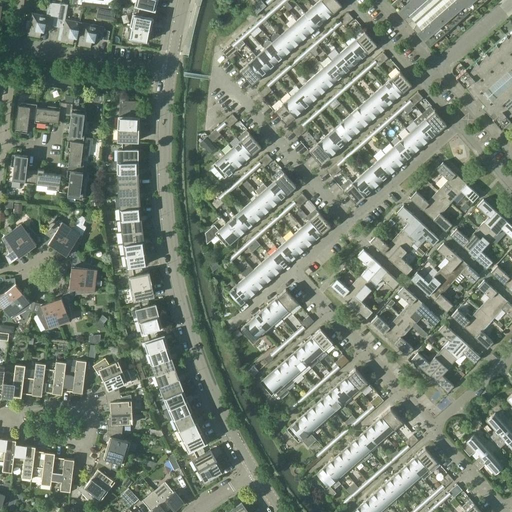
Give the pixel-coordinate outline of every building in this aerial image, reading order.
[(134,9),(147,12),(148,8),(155,10),(157,0),(135,0),(135,5),(134,9)] [(256,8),(252,12),(255,15),(265,6),(259,0),(254,5),(256,8)] [(287,0),(282,0),(280,2),(283,5),(284,4),(290,11),(293,7),(289,2),(287,3),(286,2),(287,0)] [(322,0),(319,0),(313,6),(325,19),(333,12),(322,0)] [(337,0),(322,0),(333,12),(341,5),(337,0)] [(413,29),(429,47),(470,12),(471,13),(485,0),(395,0),(391,4),(407,22),(413,20),(414,21),(416,23),(413,29)] [(56,27),(60,3),(49,2),(46,16),(31,13),(30,21),(27,20),(26,27),(33,29),(31,36),(40,37),(41,30),(43,30),(44,28),(51,29),(52,26),(56,27)] [(275,12),(283,5),(280,2),(272,9),(275,12)] [(76,37),(77,35),(79,22),(65,19),(68,4),(60,3),(56,27),(60,27),(58,40),(65,41),(64,42),(72,44),(74,36),(76,37)] [(313,6),(305,13),(317,26),(325,19),(313,6)] [(146,16),(147,12),(134,9),(133,13),(131,26),(150,30),(153,18),(146,16)] [(275,12),(272,9),(264,16),(267,19),(275,12)] [(348,12),(339,20),(342,24),(344,26),(353,18),(348,12)] [(305,13),(297,20),(309,34),(317,26),(305,13)] [(256,23),(259,26),(267,19),(264,16),(256,23)] [(297,20),(289,27),(300,41),(309,34),(297,20)] [(334,31),(342,24),(339,20),(331,28),(334,31)] [(104,27),(79,22),(77,35),(84,36),(82,46),(90,47),(92,40),(94,40),(95,38),(108,41),(110,31),(104,30),(104,27)] [(251,33),(259,26),(256,23),(248,30),(251,33)] [(132,43),(147,46),(148,41),(150,30),(131,26),(128,38),(133,39),(132,43)] [(289,27),(281,35),(292,48),(300,41),(289,27)] [(334,31),(331,28),(323,35),(326,38),(334,31)] [(241,38),(242,40),(251,33),(248,30),(240,37),(241,38)] [(364,31),(356,38),(368,52),(376,44),(364,31)] [(511,32),(509,38),(505,34),(505,36),(499,47),(496,43),(495,43),(496,44),(488,56),(484,51),(484,52),(485,53),(479,64),(476,60),(475,61),(476,62),(469,72),(465,69),(456,77),(464,87),(464,86),(474,99),(485,92),(489,97),(481,107),(492,118),(491,118),(501,128),(510,120),(507,116),(511,113),(511,32)] [(271,40),(273,41),(272,42),(284,55),(292,48),(281,35),(280,35),(278,34),(275,34),(272,36),(271,40)] [(315,42),(318,45),(326,38),(323,35),(315,42)] [(232,44),(235,47),(242,40),(241,38),(240,37),(232,44)] [(360,59),(368,52),(356,38),(348,45),(360,59)] [(264,49),(276,62),(284,55),(272,42),(271,42),(270,42),(269,41),(268,41),(267,41),(266,42),(264,43),(263,44),(263,46),(264,48),(264,49)] [(307,49),(310,52),(318,45),(315,42),(307,49)] [(237,50),(235,47),(232,44),(223,52),(228,58),(237,50)] [(352,66),(360,59),(348,45),(340,53),(352,66)] [(264,49),(256,56),(268,70),(276,62),(264,49)] [(310,52),(307,49),(299,56),(302,59),(310,52)] [(380,65),(388,58),(383,52),(375,60),(377,62),(380,65)] [(248,63),(260,77),(268,70),(256,56),(253,53),(245,60),(248,63)] [(340,53),(332,60),(344,73),(352,66),(340,53)] [(299,56),(291,63),(293,66),(302,59),(299,56)] [(335,80),(344,73),(332,60),(324,67),(335,80)] [(377,62),(375,60),(366,67),(369,70),(377,62)] [(252,84),(260,77),(248,63),(240,71),(252,84)] [(285,73),(293,66),(291,63),(283,70),(285,73)] [(324,67),(315,74),(327,88),(335,80),(324,67)] [(366,67),(358,74),(360,77),(369,70),(366,67)] [(285,73),(283,70),(275,77),(277,80),(285,73)] [(411,84),(399,71),(391,78),(403,91),(411,84)] [(315,74),(307,81),(319,95),(327,88),(315,74)] [(360,77),(358,74),(350,81),(352,84),(360,77)] [(267,84),(269,87),(277,80),(275,77),(267,84)] [(395,99),(403,91),(391,78),(383,85),(395,99)] [(311,102),(319,95),(307,81),(299,89),(311,102)] [(342,88),(344,91),(352,84),(350,81),(342,88)] [(267,84),(258,92),(263,98),(272,89),(269,87),(267,84)] [(387,106),(395,99),(383,85),(375,92),(387,106)] [(334,95),(336,98),(344,91),(342,88),(334,95)] [(303,109),(311,102),(299,89),(291,96),(303,109)] [(375,92),(367,99),(378,113),(387,106),(375,92)] [(418,92),(410,99),(412,102),(415,105),(423,97),(418,92)] [(334,95),(326,103),(328,106),(336,98),(334,95)] [(294,117),(303,109),(291,96),(283,103),(294,117)] [(370,120),(378,113),(367,99),(358,107),(370,120)] [(410,99),(401,107),(404,109),(412,102),(410,99)] [(118,128),(138,129),(139,117),(136,117),(137,101),(124,100),(124,102),(120,102),(118,128)] [(36,107),(37,107),(37,104),(18,102),(15,131),(27,133),(29,119),(35,119),(36,107)] [(67,102),(66,102),(60,102),(60,107),(48,105),(47,108),(37,107),(36,107),(35,119),(34,122),(46,124),(47,121),(58,122),(59,114),(65,115),(67,102)] [(67,102),(65,115),(71,116),(69,135),(72,135),(84,137),(86,125),(83,124),(84,110),(72,108),(73,105),(73,103),(67,102)] [(286,124),(294,117),(283,103),(274,110),(286,124)] [(326,103),(318,110),(320,113),(328,106),(326,103)] [(426,118),(438,131),(446,124),(434,110),(435,110),(431,106),(423,114),(426,118)] [(362,127),(370,120),(358,107),(350,114),(362,127)] [(395,117),(404,109),(401,107),(393,114),(395,117)] [(318,110),(309,117),(312,120),(320,113),(318,110)] [(224,121),(227,124),(229,127),(238,120),(233,114),(224,121)] [(354,135),(362,127),(350,114),(342,121),(354,135)] [(395,117),(393,114),(385,121),(387,124),(395,117)] [(429,139),(438,131),(426,118),(423,114),(414,122),(417,125),(429,139)] [(304,126),(312,120),(309,117),(302,124),(304,126)] [(218,131),(227,124),(224,121),(216,129),(218,131)] [(346,142),(354,135),(342,121),(334,128),(346,142)] [(377,128),(379,131),(387,124),(385,121),(377,128)] [(307,129),(304,126),(302,124),(293,131),(298,137),(307,129)] [(429,139),(417,125),(409,132),(421,146),(429,139)] [(138,141),(138,129),(118,128),(117,140),(122,140),(122,145),(131,145),(131,141),(138,141)] [(338,149),(346,142),(334,128),(326,135),(338,149)] [(369,135),(371,138),(379,131),(377,128),(369,135)] [(212,132),(217,138),(221,134),(218,131),(216,129),(212,132)] [(238,137),(241,140),(253,154),(261,146),(246,130),(238,137)] [(212,132),(208,136),(213,141),(217,138),(212,132)] [(409,132),(401,140),(413,153),(421,146),(409,132)] [(71,164),(83,166),(83,167),(86,167),(86,163),(84,162),(85,155),(89,155),(91,145),(92,145),(93,138),(84,137),(72,135),(71,141),(68,141),(67,147),(70,148),(68,164),(71,165),(71,164)] [(329,156),(338,149),(326,135),(318,143),(329,156)] [(371,138),(369,135),(360,142),(363,145),(371,138)] [(215,148),(204,137),(200,141),(210,152),(215,148)] [(241,157),(244,161),(253,154),(241,140),(232,147),(241,157)] [(413,153),(401,140),(393,147),(405,160),(413,153)] [(360,142),(353,149),(355,152),(363,145),(360,142)] [(318,143),(309,150),(321,163),(329,156),(318,143)] [(131,149),(131,145),(122,145),(122,149),(117,149),(117,161),(138,161),(138,149),(131,149)] [(232,147),(224,155),(236,168),(244,161),(241,157),(232,147)] [(397,167),(405,160),(393,147),(385,154),(397,167)] [(347,159),(355,152),(353,149),(344,157),(347,159)] [(31,183),(32,171),(26,170),(28,156),(12,154),(11,166),(14,166),(12,181),(31,183)] [(267,154),(259,161),(262,164),(264,167),(272,160),(267,154)] [(397,167),(385,154),(377,161),(389,174),(397,167)] [(213,165),(224,178),(236,168),(224,155),(213,165)] [(344,157),(337,163),(339,166),(347,159),(344,157)] [(138,165),(138,161),(117,161),(117,173),(138,172),(138,170),(138,165)] [(251,168),(254,172),(262,164),(259,161),(251,168)] [(377,161),(369,168),(381,182),(389,174),(377,161)] [(443,162),(437,169),(449,180),(438,191),(444,197),(461,179),(443,162)] [(342,169),(339,166),(337,163),(328,171),(333,177),(342,169)] [(83,167),(83,166),(71,164),(71,165),(70,170),(67,170),(67,177),(70,177),(67,197),(83,200),(84,184),(81,184),(83,167)] [(37,171),(32,171),(31,183),(47,185),(47,188),(59,190),(61,174),(44,172),(44,169),(38,168),(37,171)] [(254,172),(251,168),(243,176),(246,179),(254,172)] [(369,168),(361,175),(373,189),(381,182),(369,168)] [(272,176),(275,180),(286,193),(296,186),(281,169),(272,176)] [(138,173),(138,172),(117,173),(118,185),(138,184),(138,179),(138,173)] [(364,196),(373,189),(361,175),(353,182),(364,196)] [(235,183),(238,186),(241,183),(246,179),(243,176),(235,183)] [(353,182),(349,178),(341,186),(356,203),(364,196),(353,182)] [(462,192),(473,202),(479,195),(461,179),(444,197),(451,203),(462,192)] [(278,201),(286,193),(275,180),(267,187),(278,201)] [(238,186),(235,183),(227,190),(230,193),(238,186)] [(256,190),(259,194),(270,208),(278,201),(267,187),(264,183),(256,190)] [(139,195),(138,184),(118,185),(119,197),(139,195)] [(222,200),(230,193),(227,190),(219,197),(222,200)] [(428,215),(444,197),(438,191),(429,202),(416,191),(410,198),(428,215)] [(299,207),(307,199),(302,193),(294,201),(296,203),(299,207)] [(259,194),(251,201),(262,215),(270,208),(259,194)] [(119,197),(120,208),(140,207),(139,195),(119,197)] [(219,197),(215,200),(220,206),(224,203),(222,200),(219,197)] [(446,231),(452,224),(441,214),(451,203),(444,197),(428,215),(446,231)] [(489,217),(479,228),(485,234),(502,216),(483,199),(477,206),(489,217)] [(220,207),(220,206),(215,200),(210,204),(215,210),(220,207)] [(251,201),(242,208),(254,222),(262,215),(251,201)] [(294,201),(286,208),(288,211),(296,203),(294,201)] [(460,207),(464,211),(469,206),(465,202),(460,207)] [(14,213),(22,214),(23,204),(14,203),(14,213)] [(399,235),(405,240),(421,222),(403,206),(397,212),(409,223),(399,235)] [(140,211),(140,207),(120,208),(121,220),(141,218),(140,211)] [(235,215),(240,221),(246,229),(254,222),(242,208),(235,215)] [(280,218),(288,211),(286,208),(278,215),(280,218)] [(310,220),(310,219),(322,233),(331,226),(319,212),(315,208),(307,216),(310,220)] [(81,214),(79,214),(79,215),(71,227),(57,249),(66,255),(71,248),(75,251),(85,228),(82,226),(85,217),(81,214)] [(235,215),(227,223),(239,236),(246,229),(240,221),(235,215)] [(270,222),(272,225),(280,218),(278,215),(270,222)] [(502,228),(511,237),(511,225),(502,216),(485,234),(492,240),(502,228)] [(121,227),(122,232),(142,230),(142,226),(141,218),(121,220),(121,227)] [(302,227),(314,240),(322,233),(310,219),(310,220),(302,227)] [(48,243),(57,249),(71,227),(62,222),(59,220),(47,232),(53,236),(48,243)] [(21,223),(12,230),(28,251),(36,244),(31,237),(36,234),(23,222),(21,224),(21,223)] [(272,225),(270,222),(262,229),(264,232),(272,225)] [(421,222),(405,240),(411,246),(422,235),(433,245),(439,238),(421,222)] [(217,234),(227,246),(239,236),(227,223),(219,230),(214,224),(206,232),(207,242),(208,242),(217,234)] [(306,247),(314,240),(302,227),(294,234),(306,247)] [(469,252),(485,234),(479,228),(469,239),(457,228),(451,235),(469,252)] [(264,232),(262,229),(253,236),(256,239),(264,232)] [(19,257),(28,251),(12,230),(4,236),(2,238),(10,253),(6,256),(8,262),(18,255),(19,257)] [(123,243),(123,244),(144,241),(142,230),(122,232),(123,243)] [(306,247),(294,234),(286,241),(298,254),(306,247)] [(482,251),(492,240),(485,234),(469,252),(486,268),(493,261),(482,251)] [(370,241),(389,258),(405,240),(399,235),(389,246),(376,235),(370,241)] [(253,236),(245,244),(248,247),(252,242),(255,240),(256,239),(253,236)] [(401,257),(411,246),(405,240),(389,258),(406,274),(412,267),(401,257)] [(123,244),(125,256),(145,253),(144,241),(123,244)] [(278,248),(290,261),(298,254),(286,241),(278,248)] [(449,260),(439,272),(445,277),(462,259),(444,242),(437,249),(449,260)] [(245,244),(237,251),(240,253),(248,247),(245,244)] [(270,255),(281,269),(290,261),(278,248),(270,255)] [(365,284),(382,266),(363,249),(357,256),(369,267),(359,278),(365,284)] [(232,261),(240,253),(237,251),(229,258),(232,261)] [(132,271),(140,270),(139,265),(147,264),(145,253),(125,256),(127,267),(132,267),(132,271)] [(270,255),(261,262),(273,276),(281,269),(270,255)] [(232,261),(229,258),(225,262),(230,267),(234,263),(232,261)] [(480,276),(462,259),(445,277),(452,283),(463,272),(474,282),(480,276)] [(70,277),(96,280),(97,269),(97,267),(80,262),(80,267),(72,266),(70,277)] [(230,267),(225,262),(221,265),(225,271),(230,267)] [(265,283),(273,276),(261,262),(254,269),(265,283)] [(511,273),(509,276),(497,265),(491,272),(509,289),(511,285),(511,273)] [(246,276),(257,290),(265,283),(254,269),(250,266),(242,273),(246,276)] [(309,266),(304,270),(308,275),(313,271),(309,266)] [(382,266),(365,284),(372,290),(383,278),(394,288),(399,282),(382,266)] [(141,273),(140,270),(132,271),(133,275),(129,276),(131,288),(151,284),(148,272),(141,273)] [(429,295),(445,277),(439,272),(429,283),(417,272),(411,278),(429,295)] [(249,297),(257,290),(246,276),(237,284),(240,287),(249,297)] [(94,290),(95,286),(102,285),(102,281),(96,280),(70,277),(69,287),(77,288),(77,294),(94,293),(94,290)] [(452,283),(445,277),(429,295),(447,311),(453,305),(442,294),(452,283)] [(330,285),(349,302),(365,284),(359,278),(349,289),(337,278),(330,285)] [(480,309),(486,314),(502,296),(484,280),(478,286),(490,298),(480,309)] [(0,305),(3,308),(22,292),(16,284),(9,289),(6,285),(0,291),(0,305)] [(153,296),(151,284),(131,288),(134,300),(138,299),(139,304),(148,301),(147,297),(153,296)] [(237,307),(249,297),(240,287),(237,284),(230,290),(228,288),(221,293),(226,298),(228,297),(237,307)] [(372,290),(365,284),(349,302),(366,318),(373,311),(362,301),(372,290)] [(410,304),(399,315),(405,321),(422,303),(404,286),(398,293),(410,304)] [(285,289),(277,296),(289,310),(297,302),(285,289)] [(30,300),(22,292),(3,308),(10,317),(12,319),(27,310),(23,306),(30,300)] [(374,299),(379,304),(382,300),(377,295),(374,299)] [(280,317),(289,310),(277,296),(269,304),(280,317)] [(511,305),(502,296),(486,314),(493,320),(503,309),(511,316),(511,305)] [(61,297),(50,301),(59,325),(70,321),(72,320),(69,303),(64,305),(61,297)] [(49,328),(59,325),(50,301),(41,304),(44,312),(37,314),(45,329),(49,328)] [(149,306),(148,301),(139,304),(140,308),(136,309),(139,320),(159,315),(156,304),(149,306)] [(422,315),(434,326),(440,319),(422,303),(405,321),(412,327),(416,330),(420,327),(416,323),(422,315)] [(273,324),(280,317),(269,304),(261,311),(273,324)] [(451,316),(469,332),(486,314),(480,309),(470,320),(457,309),(451,316)] [(264,331),(273,324),(261,311),(252,318),(264,331)] [(482,331),(493,320),(486,314),(469,332),(487,348),(493,342),(482,331)] [(103,315),(99,319),(104,323),(108,319),(103,315)] [(162,327),(159,315),(139,320),(142,332),(146,331),(148,336),(157,333),(156,329),(162,327)] [(302,326),(305,329),(314,321),(309,315),(300,323),(302,326)] [(389,339),(405,321),(399,315),(389,326),(377,315),(371,322),(389,339)] [(253,342),(264,331),(252,318),(241,328),(253,342)] [(402,338),(412,327),(405,321),(389,339),(407,355),(413,348),(402,338)] [(445,358),(462,340),(444,323),(437,330),(449,341),(439,352),(445,358)] [(294,333),(297,336),(305,329),(302,326),(294,333)] [(324,350),(332,342),(320,328),(312,336),(324,350)] [(0,332),(0,339),(8,341),(9,333),(0,332)] [(145,341),(148,352),(167,346),(164,335),(158,337),(157,333),(148,336),(149,340),(145,341)] [(286,340),(289,343),(297,336),(294,333),(286,340)] [(312,336),(304,343),(315,357),(324,350),(312,336)] [(286,340),(278,347),(281,350),(289,343),(286,340)] [(462,340),(445,358),(452,364),(463,352),(474,362),(480,356),(462,340)] [(319,361),(315,357),(304,343),(295,351),(307,364),(311,368),(319,361)] [(168,348),(167,346),(148,352),(152,364),(171,357),(170,355),(168,348)] [(273,357),(281,350),(278,347),(270,354),(273,357)] [(311,368),(307,364),(295,351),(287,358),(303,375),(311,368)] [(411,359),(429,376),(445,358),(439,352),(430,363),(418,352),(411,359)] [(335,362),(337,365),(340,368),(349,360),(344,355),(335,362)] [(172,360),(171,357),(152,364),(156,375),(175,368),(173,363),(172,360)] [(101,374),(103,379),(122,369),(118,361),(110,365),(105,358),(93,366),(99,375),(101,374)] [(279,365),(291,378),(295,382),(303,375),(287,358),(279,365)] [(452,364),(445,358),(429,376),(447,392),(454,385),(443,375),(452,364)] [(66,365),(65,374),(64,374),(62,390),(63,390),(83,393),(87,361),(77,360),(76,366),(66,365)] [(62,394),(63,390),(62,390),(64,374),(65,374),(66,365),(66,362),(56,361),(55,370),(45,369),(42,392),(62,394)] [(34,378),(24,377),(22,393),(42,396),(42,392),(45,369),(46,364),(36,363),(34,378)] [(22,397),(22,393),(24,377),(25,365),(16,364),(14,373),(5,372),(4,372),(1,395),(2,395),(22,397)] [(291,378),(279,365),(271,372),(283,385),(286,389),(288,388),(295,382),(291,378)] [(340,368),(337,365),(329,372),(332,375),(340,368)] [(179,379),(175,368),(156,375),(157,379),(160,386),(179,379)] [(347,376),(359,389),(361,392),(370,385),(355,368),(347,376)] [(104,386),(106,397),(120,393),(119,386),(127,382),(132,380),(127,369),(123,371),(122,369),(103,379),(106,385),(104,386)] [(283,385),(271,372),(260,382),(272,395),(278,402),(290,391),(288,388),(286,389),(283,385)] [(321,379),(324,383),(332,375),(329,372),(321,379)] [(338,383),(350,397),(359,389),(347,376),(338,383)] [(179,381),(179,379),(160,386),(162,392),(164,397),(183,390),(179,381)] [(321,379),(313,387),(315,390),(324,383),(321,379)] [(342,404),(350,397),(338,383),(330,390),(342,404)] [(305,394),(307,397),(315,390),(313,387),(305,394)] [(169,408),(187,400),(186,398),(184,391),(183,390),(164,397),(169,408)] [(334,411),(342,404),(330,390),(322,397),(334,411)] [(121,397),(120,393),(106,397),(108,407),(111,407),(111,413),(132,412),(132,400),(131,400),(131,395),(121,397)] [(299,404),(307,397),(305,394),(297,401),(299,404)] [(370,402),(372,405),(375,408),(383,400),(378,395),(370,402)] [(322,397),(314,404),(326,418),(334,411),(322,397)] [(169,408),(174,419),(192,411),(189,404),(187,400),(169,408)] [(155,401),(150,403),(154,414),(159,412),(155,401)] [(299,404),(297,401),(289,408),(291,411),(299,404)] [(306,412),(318,425),(326,418),(314,404),(306,412)] [(367,415),(375,408),(372,405),(364,412),(367,415)] [(393,429),(402,422),(390,408),(381,416),(393,429)] [(197,421),(192,411),(174,419),(179,430),(197,421)] [(109,419),(108,430),(123,432),(123,424),(133,423),(132,412),(111,413),(111,419),(109,419)] [(298,419),(310,432),(318,425),(306,412),(298,419)] [(358,422),(367,415),(364,412),(355,419),(358,422)] [(489,439),(492,444),(511,425),(511,420),(510,418),(508,420),(502,414),(499,417),(495,412),(486,420),(495,430),(487,436),(489,439)] [(393,429),(381,416),(373,423),(385,436),(393,429)] [(316,439),(310,432),(298,419),(286,429),(298,442),(302,439),(308,447),(316,439)] [(350,430),(358,422),(355,419),(347,426),(350,430)] [(201,430),(197,421),(179,430),(181,435),(184,441),(202,432),(201,430)] [(385,436),(373,423),(365,430),(377,443),(385,436)] [(511,425),(492,444),(493,445),(498,450),(499,450),(498,449),(506,442),(511,449),(511,425)] [(342,437),(350,430),(347,426),(339,434),(342,437)] [(109,441),(107,447),(127,453),(131,442),(122,440),(123,432),(108,430),(107,441),(109,441)] [(377,443),(365,430),(357,437),(369,451),(377,443)] [(207,442),(202,432),(184,441),(189,451),(193,450),(195,453),(203,449),(201,446),(207,442)] [(493,445),(492,444),(489,439),(488,440),(482,434),(478,438),(473,433),(465,441),(466,443),(462,447),(470,456),(475,452),(479,457),(493,445)] [(334,444),(342,437),(339,434),(331,441),(334,444)] [(418,440),(413,434),(405,442),(407,444),(410,448),(418,440)] [(373,455),(369,451),(357,437),(349,444),(361,458),(363,460),(365,462),(373,455)] [(16,440),(0,438),(0,461),(4,462),(3,471),(12,472),(14,463),(13,463),(15,444),(16,444),(16,440)] [(331,441),(323,448),(326,451),(334,444),(331,441)] [(13,463),(14,463),(24,464),(22,478),(32,479),(32,476),(33,469),(33,467),(35,451),(36,447),(16,444),(15,444),(13,463)] [(355,468),(363,460),(361,458),(349,444),(341,451),(353,465),(355,468)] [(407,444),(399,452),(402,455),(410,448),(407,444)] [(493,445),(479,457),(472,464),(477,470),(485,463),(494,474),(502,466),(498,461),(502,457),(497,451),(498,450),(493,445)] [(124,464),(127,453),(107,447),(105,453),(103,452),(98,462),(111,468),(111,469),(116,471),(118,463),(124,464)] [(416,455),(431,473),(440,465),(425,447),(416,455)] [(318,458),(326,451),(323,448),(315,455),(318,458)] [(193,459),(199,470),(216,460),(210,449),(205,452),(203,449),(195,453),(196,457),(193,459)] [(54,457),(55,457),(55,453),(35,451),(33,467),(33,469),(32,476),(42,478),(41,484),(51,485),(52,480),(51,480),(54,457)] [(353,465),(341,451),(333,459),(345,472),(353,465)] [(394,462),(402,455),(399,452),(391,459),(394,462)] [(175,470),(180,467),(173,454),(168,457),(175,470)] [(416,455),(408,462),(420,476),(423,480),(431,473),(416,455)] [(51,480),(52,480),(62,482),(61,490),(71,491),(74,459),(55,457),(54,457),(51,480)] [(324,466),(336,479),(345,472),(333,459),(324,466)] [(383,466),(386,469),(394,462),(391,459),(383,466)] [(222,470),(216,460),(199,470),(204,480),(208,478),(210,482),(219,477),(224,474),(222,470)] [(95,473),(92,477),(108,491),(115,481),(108,476),(111,469),(111,468),(98,462),(93,471),(95,473)] [(412,483),(420,476),(408,462),(400,469),(412,483)] [(325,489),(336,479),(324,466),(313,476),(325,489)] [(383,466),(375,473),(377,476),(386,469),(383,466)] [(400,469),(392,476),(404,490),(412,483),(400,469)] [(375,473),(366,480),(369,483),(377,476),(375,473)] [(440,481),(442,484),(445,487),(453,480),(448,474),(440,481)] [(404,490),(392,476),(384,484),(396,497),(404,490)] [(102,500),(108,491),(92,477),(88,483),(86,481),(80,487),(78,486),(73,485),(71,497),(78,498),(82,493),(88,499),(91,497),(97,502),(100,501),(101,499),(102,500)] [(361,490),(369,483),(366,480),(358,487),(361,490)] [(166,481),(154,491),(169,509),(172,506),(175,509),(184,502),(175,491),(174,492),(166,481)] [(376,491),(388,504),(390,505),(392,505),(394,504),(395,504),(396,503),(396,501),(396,499),(396,498),(396,497),(384,484),(376,491)] [(437,494),(445,487),(442,484),(434,491),(437,494)] [(449,492),(452,495),(454,497),(462,490),(457,484),(449,492)] [(358,487),(350,494),(353,497),(361,490),(358,487)] [(135,503),(139,499),(128,488),(124,492),(134,503),(135,503)] [(165,511),(169,509),(154,491),(142,500),(151,511),(150,511),(165,511)] [(368,498),(380,511),(381,511),(384,511),(386,511),(387,510),(388,508),(388,506),(387,505),(388,504),(376,491),(368,498)] [(434,491),(426,498),(429,501),(437,494),(434,491)] [(130,507),(134,503),(124,492),(119,496),(130,507)] [(452,495),(449,492),(440,499),(443,502),(452,495)] [(345,505),(353,497),(350,494),(342,501),(345,505)] [(248,511),(239,498),(227,507),(229,511),(227,511),(248,511)] [(379,511),(380,511),(368,498),(359,505),(365,511),(379,511)] [(420,509),(429,501),(426,498),(418,505),(420,509)] [(435,509),(443,502),(440,499),(433,506),(435,509)] [(465,510),(466,511),(481,511),(470,499),(462,507),(465,510)]
